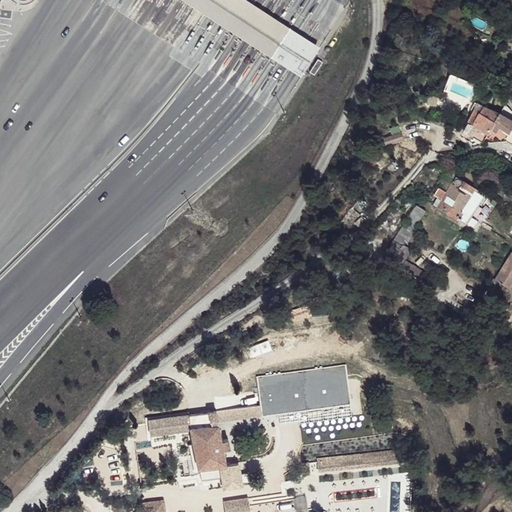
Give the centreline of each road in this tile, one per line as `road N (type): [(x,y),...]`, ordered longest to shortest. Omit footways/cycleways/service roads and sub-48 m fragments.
road 1 (residential): [(376,0),(379,32),(348,130),(267,265),(139,371),(94,437)]
road 2 (residential): [(511,347),(338,245),(313,273),(176,360),(94,437)]
road 3 (motorway): [(124,212),(237,87),(292,0)]
road 4 (motorway): [(135,0),(0,176)]
road 5 (motorway): [(0,387),(72,299),(124,212)]
road 6 (motorway): [(0,324),(124,212)]
road 7 (unknown): [(441,131),(359,258)]
